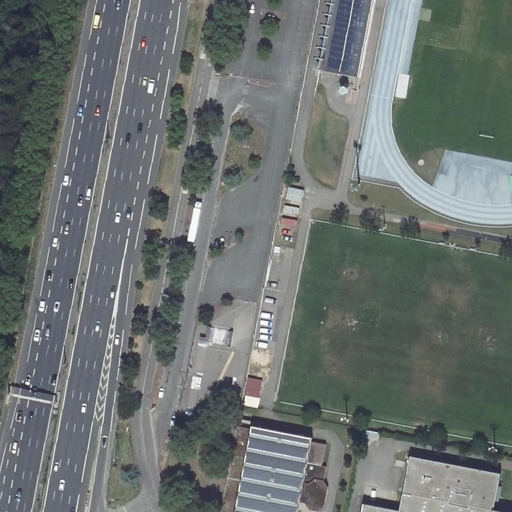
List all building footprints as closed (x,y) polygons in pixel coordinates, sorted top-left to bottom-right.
[(354,77),(368,0),(332,0),(319,70),(354,77)] [(360,78),(375,0),(368,0),(354,77),(360,78)] [(301,202),(304,190),(288,187),(285,199),(301,202)] [(210,343),(232,345),(233,330),(211,328),(210,343)] [(245,405),(259,407),(262,379),(248,378),(245,405)] [(235,427),(220,500),(233,503),(231,511),(314,511),(321,507),(324,487),(321,482),(323,467),(319,466),(322,445),(308,442),(309,437),(248,425),(248,429),(235,427)] [(361,502),(359,511),(511,511),(492,508),(499,472),(408,455),(398,509),(361,502)]
